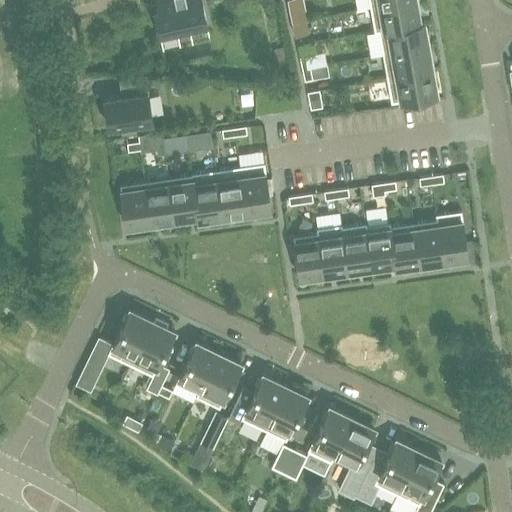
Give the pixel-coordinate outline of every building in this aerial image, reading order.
[(206,20),(201,0),(156,0),(159,10),(155,11),(159,30),(174,27),(175,33),(192,30),(191,23),(206,20)] [(303,0),(287,0),(289,9),(292,21),(306,18),(307,18),(303,0)] [(374,30),(424,21),(423,20),(420,21),(415,0),(406,0),(370,7),(374,30)] [(306,18),(292,21),(294,33),(295,35),(309,32),(306,18)] [(382,53),(428,45),(424,21),(374,30),(374,31),(378,31),(382,53)] [(387,77),(432,69),(428,45),(382,53),(387,77)] [(302,68),(310,66),(307,54),(299,56),(302,68)] [(305,80),(313,78),(310,66),(302,68),(305,80)] [(391,101),(437,93),(432,69),(387,77),(391,101)] [(104,97),(108,127),(152,120),(148,92),(149,92),(146,78),(119,76),(121,94),(104,97)] [(309,91),(310,99),(320,97),(319,89),(309,91)] [(322,106),(320,97),(310,99),(309,99),(310,108),(322,106)] [(304,146),(324,140),(317,116),(297,122),(304,146)] [(235,135),(247,133),(246,125),(234,126),(235,135)] [(223,136),(235,135),(234,126),(222,128),(223,136)] [(212,146),(210,130),(199,132),(202,147),(212,146)] [(139,140),(140,148),(152,147),(151,139),(139,140)] [(128,150),(140,148),(139,140),(127,142),(128,150)] [(242,150),(244,161),(269,157),(267,146),(242,150)] [(271,207),(264,162),(239,165),(246,211),(271,207)] [(222,214),(246,211),(239,165),(216,169),(222,214)] [(192,172),(199,218),(222,214),(216,169),(192,172)] [(198,218),(199,218),(192,172),(191,172),(191,173),(168,176),(174,217),(197,214),(198,218)] [(444,181),(443,173),(431,175),(432,183),(444,181)] [(432,183),(431,175),(419,176),(420,184),(432,183)] [(145,180),(150,221),(174,217),(168,176),(145,180)] [(120,184),(126,224),(150,221),(145,180),(120,184)] [(395,180),(383,182),(384,189),(396,188),(395,180)] [(373,195),(385,194),(384,189),(383,182),(371,183),(373,195)] [(348,187),(336,188),(337,196),(349,195),(348,187)] [(336,188),(324,190),(325,198),(337,196),(336,188)] [(313,200),(312,192),(300,194),(301,202),(313,200)] [(288,195),(289,203),(301,202),(300,194),(288,195)] [(436,213),(443,259),(468,255),(461,210),(436,213)] [(413,222),(419,262),(443,259),(436,213),(436,214),(436,218),(413,222)] [(365,222),(371,265),(394,262),(395,266),(396,266),(389,221),(366,224),(366,222),(365,222)] [(389,221),(396,266),(419,262),(413,222),(391,225),(390,221),(389,221)] [(342,223),(341,223),(348,269),(371,265),(365,222),(342,225),(342,223)] [(317,227),(324,272),(348,269),(341,223),(317,227)] [(299,276),(324,272),(317,227),(316,227),(317,232),(293,235),(299,276)] [(98,336),(89,356),(103,363),(108,352),(130,363),(151,318),(129,307),(112,343),(98,336)] [(151,318),(130,363),(153,374),(147,386),(158,391),(162,384),(170,367),(159,362),(175,329),(166,325),(168,322),(156,316),(154,320),(151,318)] [(218,351),(196,340),(178,376),(200,387),(196,395),(218,351)] [(196,395),(219,406),(241,362),(218,351),(196,395)] [(285,383),(263,372),(241,417),(263,428),(285,383)] [(308,394),(285,383),(263,428),(286,439),(308,394)] [(172,389),(162,384),(158,391),(169,397),(172,389)] [(307,449),(330,460),(352,415),(329,405),(307,449)] [(200,441),(213,447),(228,415),(216,409),(200,441)] [(352,415),(330,460),(331,461),(335,452),(357,463),(374,426),(352,415)] [(175,441),(162,434),(157,446),(169,452),(175,441)] [(374,482),(397,493),(418,448),(396,437),(374,482)] [(271,465),(283,471),(295,448),(283,442),(271,465)] [(283,471),(296,477),(307,454),(295,448),(283,471)] [(432,477),(441,459),(418,448),(397,493),(418,503),(415,509),(422,511),(429,511),(444,482),(432,477)] [(358,488),(361,481),(350,476),(347,483),(358,488)] [(369,494),(372,486),(361,481),(358,488),(369,494)]
